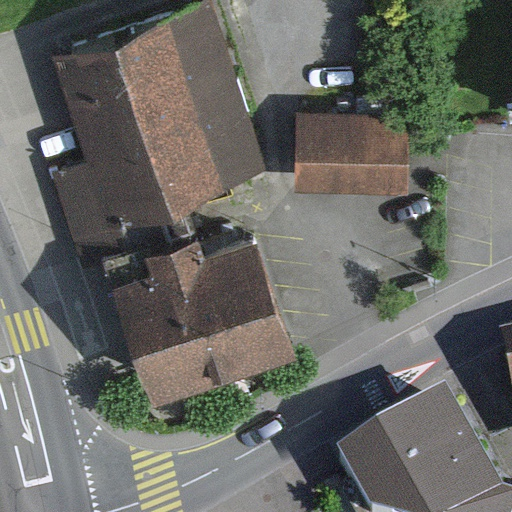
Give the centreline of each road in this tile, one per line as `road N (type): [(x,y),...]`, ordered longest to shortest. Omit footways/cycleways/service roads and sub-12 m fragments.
road 1 (residential): [(511,311),(455,334),(250,454),(117,511)]
road 2 (secondary): [(0,341),(43,511)]
